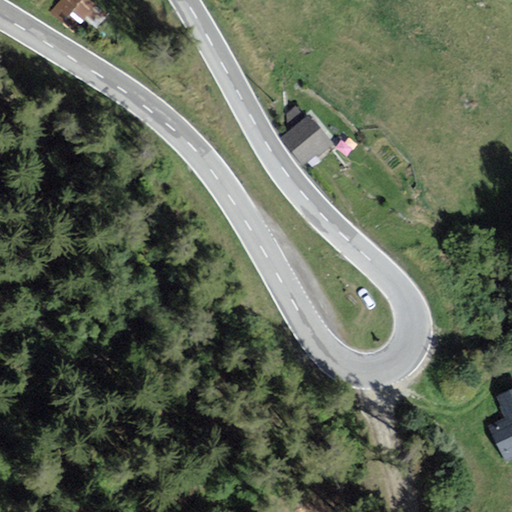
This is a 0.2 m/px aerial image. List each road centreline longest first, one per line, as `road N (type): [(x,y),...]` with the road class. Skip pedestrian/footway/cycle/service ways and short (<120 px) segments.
road 1 (tertiary): [(0,13),(119,86),(183,137),(325,349),(373,368),(392,363),(411,340),(412,306),(279,164),(184,0)]
road 2 (track): [(373,368),(409,511)]
